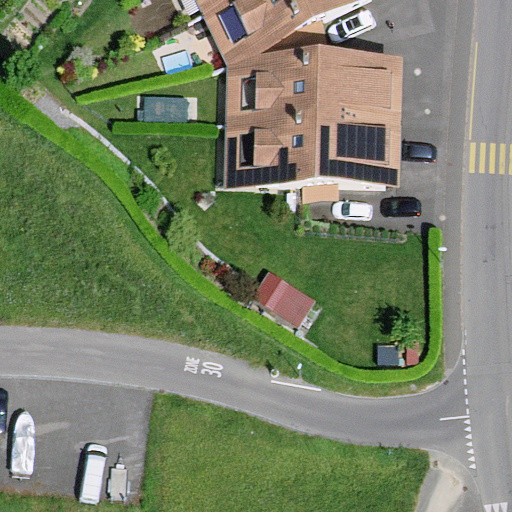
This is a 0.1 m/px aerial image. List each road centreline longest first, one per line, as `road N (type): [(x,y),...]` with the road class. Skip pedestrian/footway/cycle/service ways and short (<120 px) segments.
road 1 (residential): [(495,414),(333,419),(234,385),(0,354)]
road 2 (tertiary): [(494,0),(487,311)]
